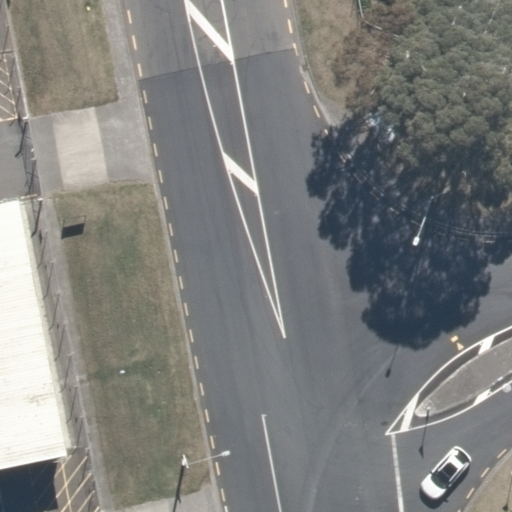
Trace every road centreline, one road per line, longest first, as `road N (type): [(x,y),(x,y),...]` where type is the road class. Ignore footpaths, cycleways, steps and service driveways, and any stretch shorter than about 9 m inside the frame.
road 1 (secondary): [(201,0),(300,507)]
road 2 (unclassified): [(300,507),(511,357)]
